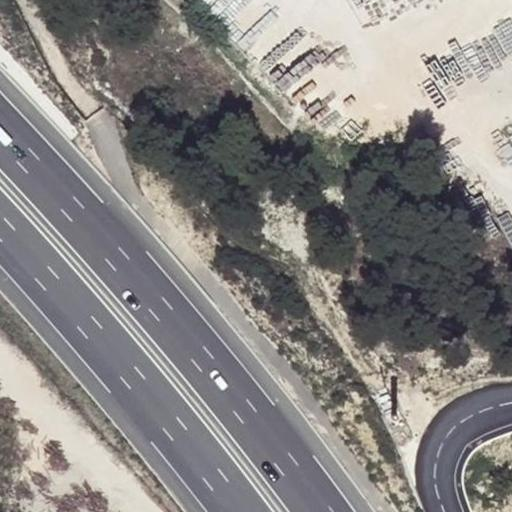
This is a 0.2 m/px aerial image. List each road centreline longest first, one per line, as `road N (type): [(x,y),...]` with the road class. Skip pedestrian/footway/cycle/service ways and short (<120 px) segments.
road 1 (unknown): [(383,511),(301,385),(154,207),(37,0)]
road 2 (motorway): [(321,511),(168,316),(0,131)]
road 3 (motorway): [(0,226),(240,511)]
